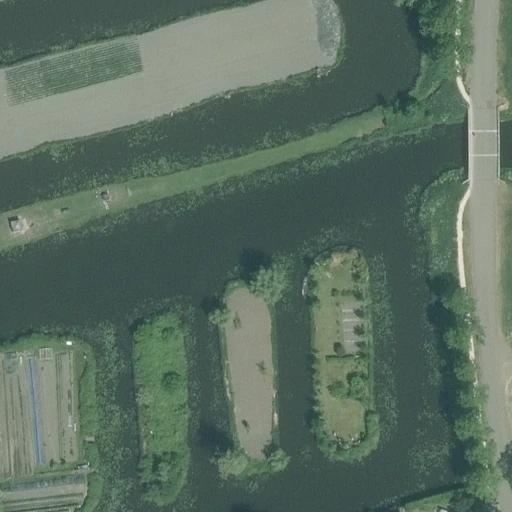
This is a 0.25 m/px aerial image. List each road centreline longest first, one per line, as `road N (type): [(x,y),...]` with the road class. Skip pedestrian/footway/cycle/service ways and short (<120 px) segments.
road 1 (residential): [(490,369),(480,111),(486,0)]
road 2 (residential): [(510,511),(490,369)]
